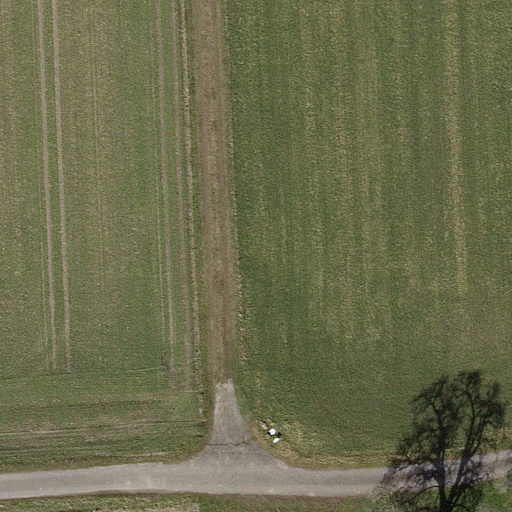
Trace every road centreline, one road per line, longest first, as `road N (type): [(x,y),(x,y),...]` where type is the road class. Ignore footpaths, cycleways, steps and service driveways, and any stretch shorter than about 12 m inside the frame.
road 1 (track): [(0,487),(412,477),(511,464)]
road 2 (track): [(231,480),(209,0)]
